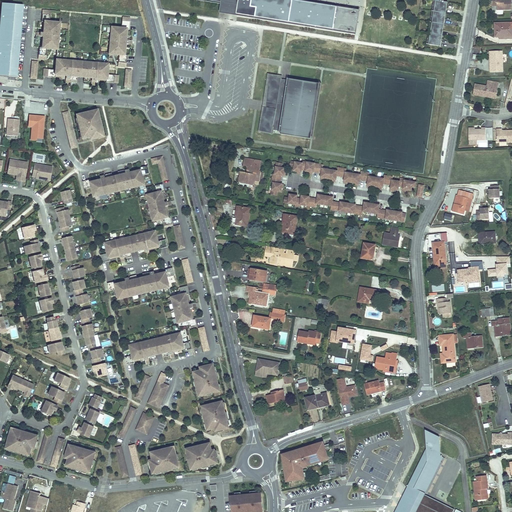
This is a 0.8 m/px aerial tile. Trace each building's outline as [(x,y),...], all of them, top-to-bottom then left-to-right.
[(201,0),(202,0),(212,0),(223,2),(223,3),(226,4),(227,2),(240,4),(238,13),(286,21),(287,19),(291,20),(290,22),(335,29),(335,27),(339,28),(339,29),(357,32),(360,10),(342,7),(341,16),(337,16),(338,7),(296,0),(293,0),(292,9),(288,8),(289,0),(201,0)] [(448,2),(436,0),(434,11),(444,12),(445,7),(447,8),(448,2)] [(491,0),(491,5),(497,5),(497,9),(511,9),(511,0),(491,0)] [(17,78),(23,6),(1,4),(0,14),(1,15),(2,11),(7,12),(6,21),(0,20),(0,42),(5,43),(11,43),(8,77),(17,78)] [(444,12),(434,11),(433,22),(442,23),(443,18),(446,19),(447,13),(444,12)] [(57,45),(58,37),(59,29),(59,24),(49,23),(50,16),(42,15),(41,23),(43,23),(44,23),(43,34),(42,34),(40,34),(40,38),(41,38),(43,38),(42,48),(41,48),(39,48),(38,56),(46,57),(47,49),(57,50),(57,45)] [(121,29),(111,28),(109,55),(119,55),(118,63),(126,64),(127,56),(125,56),(124,56),(125,45),(126,45),(128,45),(128,41),(127,41),(125,41),(126,30),(127,30),(129,31),(130,23),(122,22),(121,29)] [(433,22),(431,33),(440,35),(441,30),(444,30),(445,24),(442,23),(433,22)] [(511,28),(494,29),(495,42),(500,42),(500,39),(511,38),(511,28)] [(431,33),(429,44),(438,46),(439,41),(442,41),(443,35),(440,35),(431,33)] [(0,76),(8,77),(11,43),(5,43),(0,42),(0,76)] [(501,72),(500,50),(488,51),(489,73),(501,72)] [(107,75),(108,65),(56,61),(55,71),(48,70),(47,78),(55,79),(55,76),(66,77),(66,80),(70,80),(71,81),(77,82),(77,78),(84,78),(84,83),(90,83),(91,82),(95,82),(95,79),(106,80),(106,82),(106,83),(114,84),(114,76),(107,75)] [(311,139),(320,84),(290,79),(290,80),(278,78),(278,77),(270,76),(267,101),(270,102),(270,108),(269,112),(264,111),(260,130),(272,132),(273,130),(281,131),(281,134),(311,139)] [(475,95),(485,96),(485,93),(493,95),(495,87),(498,88),(499,83),(488,81),(487,84),(477,82),(475,95)] [(485,93),(485,96),(497,98),(498,88),(495,87),(493,95),(485,93)] [(77,147),(68,111),(62,112),(71,148),(77,147)] [(84,114),(77,116),(77,118),(80,131),(81,133),(82,138),(89,137),(90,139),(97,138),(102,137),(102,134),(98,122),(97,117),(96,112),(89,113),(84,114)] [(43,139),(44,118),(38,118),(38,116),(29,116),(28,127),(34,128),(33,138),(36,139),(43,139)] [(18,136),(19,120),(8,119),(7,136),(18,136)] [(474,130),(469,130),(469,140),(485,139),(485,127),(481,127),(481,130),(474,130)] [(504,130),(497,130),(497,142),(511,141),(511,130),(504,131),(504,130)] [(252,172),(246,171),(241,171),(240,176),(244,177),(243,182),(256,184),(257,180),(261,180),(263,171),(261,171),(262,166),(256,164),(257,160),(245,158),(243,166),(247,167),(247,169),(253,170),(252,172)] [(18,163),(10,162),(8,174),(17,176),(16,180),(24,182),(27,163),(18,161),(18,163)] [(302,163),(290,161),(289,167),(294,167),(293,171),(297,172),(300,172),(301,170),(305,170),(305,171),(309,172),(312,172),(313,172),(321,173),(320,177),(324,178),(331,179),(335,180),(336,175),(344,177),(343,181),(347,182),(354,183),(358,184),(359,179),(367,181),(366,185),(370,185),(378,187),(381,187),(382,183),(390,184),(389,189),(393,189),(397,190),(397,186),(402,186),(401,189),(405,189),(409,190),(409,186),(414,187),(415,182),(403,180),(403,178),(399,177),(398,181),(391,180),(392,176),(383,175),(383,178),(368,176),(369,172),(360,171),(360,175),(345,172),(345,168),(337,167),(336,171),(322,168),(322,165),(302,161),(302,163)] [(282,163),(276,162),(274,174),(273,174),(271,182),(273,183),(271,194),(276,195),(277,191),(281,191),(281,187),(282,184),(279,184),(281,175),(283,176),(284,172),(284,168),(281,168),(282,163)] [(50,181),(52,167),(35,164),(32,177),(36,177),(43,179),(42,180),(50,181)] [(91,180),(83,182),(85,190),(92,189),(94,198),(145,186),(143,176),(150,174),(148,166),(140,168),(141,171),(131,174),(130,171),(126,172),(124,171),(118,172),(119,176),(113,178),(112,174),(106,175),(105,177),(101,178),(102,181),(91,183),(91,180)] [(166,169),(160,169),(163,182),(169,180),(166,169)] [(165,226),(173,225),(173,224),(171,217),(168,218),(166,207),(169,207),(168,203),(165,203),(162,193),(165,192),(163,185),(163,184),(155,186),(157,194),(147,196),(154,222),(163,219),(165,226)] [(489,187),(489,196),(500,196),(499,187),(492,187),(489,187)] [(454,203),(452,211),(464,215),(465,211),(469,212),(472,198),(474,193),(459,189),(458,195),(456,195),(455,200),(454,203)] [(73,199),(71,191),(62,193),(64,201),(66,200),(67,204),(73,203),(72,199),(73,199)] [(288,197),(284,197),(283,202),(295,204),(295,206),(299,207),(300,204),(315,207),(316,203),(331,206),(330,209),(361,214),(362,211),(377,213),(376,217),(403,221),(405,213),(401,212),(397,211),(389,210),(386,209),(386,210),(378,209),(378,204),(375,204),(367,202),(363,202),(363,206),(355,205),(355,204),(351,203),(343,202),(340,201),(340,202),(332,201),(332,197),(329,196),(321,195),(317,194),(317,198),(308,197),(309,197),(305,196),(301,195),(300,198),(296,198),(297,195),(293,195),(289,194),(288,197)] [(10,210),(11,203),(8,202),(8,203),(4,203),(0,202),(0,216),(5,217),(7,210),(10,210)] [(81,206),(72,207),(73,215),(82,214),(81,206)] [(488,218),(488,206),(479,206),(480,210),(480,219),(488,218)] [(240,207),(237,224),(247,226),(250,209),(240,207)] [(71,219),(69,211),(66,212),(65,209),(57,210),(58,214),(59,214),(61,221),(71,219)] [(286,216),(283,233),(294,234),(296,218),(286,216)] [(73,226),(71,219),(61,221),(62,229),(61,229),(62,233),(70,231),(69,227),(73,226)] [(186,249),(180,225),(174,227),(180,250),(186,249)] [(22,229),(25,241),(34,238),(33,232),(35,231),(34,226),(22,229)] [(383,233),(381,244),(397,246),(397,241),(395,241),(396,231),(390,230),(389,234),(383,233)] [(156,232),(106,244),(108,254),(101,256),(103,264),(111,262),(110,259),(120,256),(121,259),(125,258),(127,259),(132,258),(130,254),(138,252),(139,256),(144,255),(146,253),(150,252),(149,249),(159,247),(160,250),(167,248),(168,248),(166,240),(159,242),(156,232)] [(493,232),(478,232),(478,243),(494,242),(493,232)] [(76,249),(73,237),(64,240),(65,246),(67,251),(76,249)] [(24,248),(26,256),(39,252),(37,245),(39,244),(38,241),(31,242),(31,246),(24,248)] [(441,241),(431,242),(432,256),(435,256),(435,264),(445,263),(443,243),(442,241),(441,241)] [(363,243),(361,258),(371,259),(373,245),(363,243)] [(295,251),(265,246),(263,256),(270,257),(268,265),(279,267),(279,265),(293,268),(294,261),(297,262),(298,256),(295,256),(295,251)] [(79,259),(76,249),(67,251),(68,255),(69,262),(79,259)] [(41,255),(29,258),(32,270),(41,267),(40,261),(43,260),(41,255)] [(497,275),(507,275),(506,264),(510,264),(509,257),(496,257),(497,275)] [(194,282),(188,259),(182,261),(188,284),(194,282)] [(87,277),(85,269),(81,270),(80,267),(72,269),(73,272),(74,272),(76,279),(87,277)] [(479,267),(455,271),(456,285),(480,283),(479,267)] [(116,282),(108,284),(110,292),(117,290),(119,300),(170,288),(168,278),(175,276),(173,268),(172,268),(165,270),(166,273),(155,276),(155,273),(151,274),(149,273),(143,274),(144,278),(137,280),(136,276),(131,277),(130,279),(126,280),(126,283),(116,285),(116,282)] [(254,269),(252,280),(268,283),(270,272),(254,269)] [(42,271),(32,273),(35,284),(48,281),(46,276),(44,277),(42,271)] [(83,289),(87,288),(85,281),(75,283),(76,291),(75,291),(76,295),(84,293),(83,289)] [(50,296),(47,285),(38,287),(41,298),(50,296)] [(190,294),(188,287),(188,286),(180,288),(182,296),(172,298),(179,324),(188,321),(190,329),(198,327),(198,326),(196,319),(194,319),(193,319),(191,309),(192,309),(193,309),(192,304),(191,305),(190,305),(187,295),(188,295),(190,294)] [(273,290),(264,288),(263,293),(253,291),(252,303),(267,305),(269,294),(276,295),(277,291),(273,290)] [(360,288),(358,302),(367,303),(367,299),(377,301),(378,291),(360,288)] [(91,303),(89,295),(85,296),(84,293),(76,295),(77,298),(78,298),(80,305),(91,303)] [(435,298),(435,302),(438,302),(439,313),(441,313),(446,313),(449,312),(448,301),(446,302),(445,297),(435,298)] [(52,299),(40,302),(43,313),(52,311),(51,305),(53,304),(52,299)] [(94,318),(92,310),(82,313),(84,320),(83,321),(83,324),(91,322),(91,319),(94,318)] [(255,315),(253,326),(260,327),(261,325),(269,327),(271,318),(255,315)] [(54,318),(47,320),(48,323),(47,323),(49,331),(58,329),(56,321),(55,322),(54,318)] [(498,320),(491,320),(492,324),(494,324),(495,331),(496,331),(497,335),(510,333),(509,323),(498,324),(498,320)] [(93,325),(84,327),(87,339),(95,337),(96,336),(93,325)] [(333,332),(332,340),(337,341),(338,340),(349,342),(349,345),(354,346),(356,335),(354,335),(355,331),(354,331),(355,327),(347,326),(346,329),(340,328),(339,333),(333,332)] [(205,352),(211,351),(205,327),(199,329),(205,352)] [(58,329),(49,331),(51,342),(61,339),(59,333),(58,329)] [(298,342),(306,344),(316,345),(317,344),(321,344),(322,333),(310,330),(309,332),(300,330),(298,342)] [(471,333),(463,333),(463,337),(466,337),(466,343),(469,343),(469,346),(482,345),(481,335),(471,336),(471,333)] [(184,343),(181,334),(131,346),(133,356),(126,357),(126,358),(127,363),(128,365),(136,363),(135,362),(135,360),(145,358),(145,359),(146,361),(150,360),(152,361),(157,359),(156,355),(163,354),(164,358),(170,356),(171,355),(175,354),(174,352),(174,351),(184,349),(184,350),(185,352),(192,350),(193,350),(191,342),(184,343)] [(452,334),(440,335),(441,344),(442,352),(444,352),(445,362),(455,361),(452,334)] [(95,337),(87,339),(88,346),(90,345),(91,349),(97,347),(96,344),(95,337)] [(406,345),(407,338),(399,337),(398,344),(406,345)] [(63,347),(62,343),(48,347),(50,354),(57,352),(58,356),(65,354),(65,350),(63,351),(63,347)] [(372,346),(364,344),(361,359),(373,361),(374,356),(370,356),(372,346)] [(103,350),(92,353),(94,360),(93,360),(94,364),(101,362),(101,358),(104,357),(103,350)] [(0,361),(6,364),(9,357),(0,352),(0,361)] [(376,356),(374,367),(393,370),(396,354),(386,352),(385,358),(376,356)] [(276,362),(258,358),(257,364),(259,364),(258,366),(257,366),(256,370),(260,371),(260,375),(265,376),(266,372),(277,374),(278,369),(275,368),(276,362)] [(106,365),(94,368),(95,372),(98,372),(99,378),(109,375),(106,365)] [(203,372),(196,373),(196,374),(197,379),(197,381),(200,393),(201,396),(208,394),(213,393),(220,391),(220,390),(219,385),(217,380),(214,368),(214,366),(205,368),(203,368),(202,369),(203,372)] [(168,375),(163,373),(153,395),(149,404),(160,409),(170,386),(164,384),(168,375)] [(69,383),(71,380),(58,374),(55,381),(62,385),(60,388),(67,391),(69,387),(67,387),(69,383)] [(141,401),(151,378),(146,376),(137,395),(136,398),(141,401)] [(20,391),(24,382),(13,377),(8,388),(12,390),(13,389),(14,388),(16,389),(20,391)] [(345,377),(337,379),(341,405),(350,403),(349,397),(347,386),(345,377)] [(363,384),(366,394),(383,389),(381,382),(377,382),(376,380),(363,384)] [(34,386),(24,382),(20,391),(23,392),(25,393),(24,394),(24,396),(28,398),(34,386)] [(490,383),(479,385),(483,402),(494,399),(490,383)] [(355,384),(347,386),(349,397),(357,395),(355,384)] [(64,394),(52,388),(49,395),(56,398),(54,401),(61,404),(63,401),(61,401),(63,397),(64,394)] [(271,394),(266,395),(267,404),(286,401),(284,389),(271,391),(271,394)] [(326,393),(305,398),(307,409),(317,407),(317,405),(327,402),(326,393)] [(103,398),(97,396),(95,399),(94,398),(91,405),(99,409),(102,402),(101,402),(103,398)] [(56,412),(58,407),(46,402),(42,412),(51,416),(52,414),(53,411),(54,411),(56,412)] [(211,406),(204,408),(204,410),(207,422),(208,424),(209,430),(216,428),(217,431),(224,429),(229,428),(228,426),(225,413),(224,409),(223,404),(223,403),(216,405),(211,406)] [(132,408),(119,436),(125,439),(138,410),(132,408)] [(92,410),(87,420),(96,424),(101,414),(92,410)] [(156,418),(145,413),(137,430),(148,436),(156,418)] [(79,433),(90,438),(95,428),(86,424),(83,429),(81,428),(79,433)] [(408,486),(411,488),(399,511),(453,511),(455,508),(450,506),(447,511),(422,499),(425,493),(426,492),(444,456),(440,454),(438,453),(439,450),(441,451),(440,436),(426,429),(427,444),(429,445),(427,447),(408,486)] [(14,431),(14,430),(12,437),(11,441),(8,449),(11,450),(23,454),(25,454),(30,456),(32,448),(35,449),(37,442),(38,438),(36,437),(24,433),(19,432),(14,431)] [(493,433),(493,443),(509,444),(509,440),(511,439),(511,431),(509,432),(509,433),(503,433),(502,435),(500,433),(493,433)] [(46,435),(38,463),(44,464),(52,436),(46,435)] [(57,468),(65,440),(59,438),(51,466),(57,468)] [(311,445),(281,455),(284,473),(285,473),(286,481),(303,479),(302,470),(301,470),(300,468),(300,466),(306,464),(306,466),(317,463),(316,461),(319,460),(320,462),(321,462),(320,459),(321,459),(326,458),(327,457),(324,448),(329,447),(328,444),(323,445),(323,444),(316,446),(315,444),(314,444),(315,446),(312,447),(311,445)] [(130,446),(138,477),(144,475),(136,445),(130,446)] [(204,468),(216,465),(218,464),(217,460),(216,453),(213,454),(211,446),(210,446),(205,447),(203,448),(191,451),(189,451),(190,459),(192,463),(193,470),(194,470),(199,469),(204,468)] [(71,447),(70,451),(68,458),(71,459),(69,466),(74,468),(76,469),(88,472),(90,473),(92,466),(94,461),(96,454),(95,454),(90,452),(86,451),(73,447),(71,447)] [(116,448),(124,478),(129,477),(122,447),(116,448)] [(154,455),(153,455),(155,462),(152,463),(154,470),(155,475),(157,474),(170,471),(174,470),(179,469),(180,469),(178,462),(177,456),(175,450),(173,450),(161,453),(159,454),(154,455)] [(444,456),(426,492),(428,493),(446,457),(444,456)] [(476,499),(485,498),(485,488),(488,488),(486,474),(477,475),(477,480),(475,480),(476,499)] [(6,484),(4,493),(6,493),(4,499),(2,508),(11,511),(14,502),(12,501),(16,487),(6,484)] [(47,506),(49,499),(39,496),(40,494),(31,491),(27,503),(32,505),(31,509),(30,511),(41,511),(43,505),(47,506)] [(229,497),(230,500),(235,499),(235,498),(240,498),(240,499),(250,498),(250,497),(255,496),(255,497),(260,497),(260,494),(255,494),(255,492),(249,492),(249,495),(240,496),(240,493),(234,494),(234,496),(229,497)] [(425,493),(422,499),(447,511),(450,506),(425,493)] [(230,500),(230,511),(251,511),(261,511),(260,497),(255,497),(255,496),(250,497),(250,498),(240,499),(240,498),(235,498),(235,499),(230,500)] [(74,505),(71,511),(82,511),(84,505),(77,503),(76,506),(74,505)]
